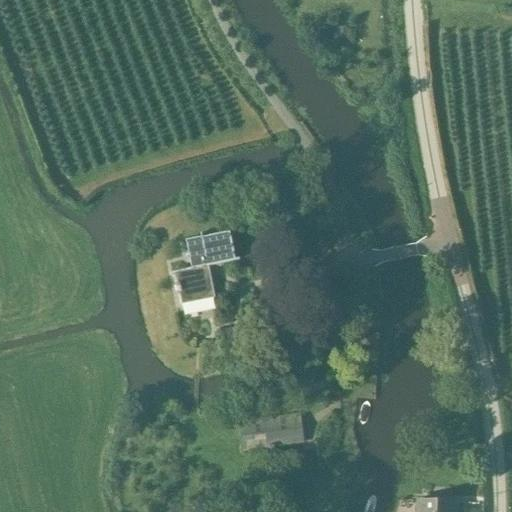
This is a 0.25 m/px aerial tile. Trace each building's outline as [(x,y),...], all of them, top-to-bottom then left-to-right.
[(346,27),(336,29),(338,38),(348,36),(346,27)] [(229,233),(200,239),(186,242),(191,270),(175,273),(181,305),(214,299),(208,267),(235,262),(229,233)] [(238,341),(235,328),(224,331),(227,343),(238,341)] [(245,449),(301,443),(299,419),(242,425),(245,449)] [(416,511),(456,511),(457,503),(416,502),(416,511)]
